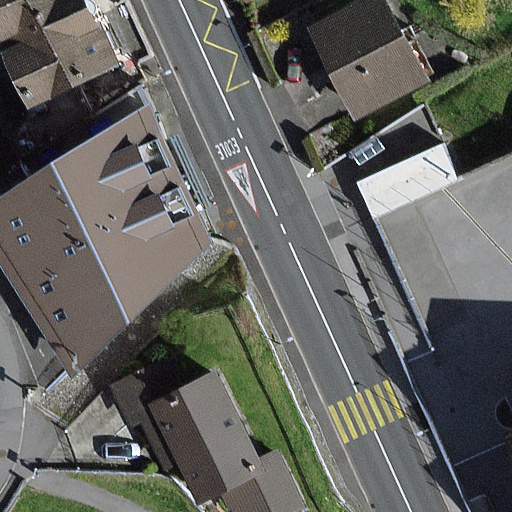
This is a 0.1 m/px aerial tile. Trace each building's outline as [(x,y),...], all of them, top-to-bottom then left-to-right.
[(147,50),(124,0),(0,0),(0,34),(31,103),(113,66),(147,50)] [(422,81),(379,0),(369,0),(315,28),(360,113),(422,81)] [(151,105),(0,202),(0,253),(20,285),(74,367),(213,231),(182,168),(151,105)] [(451,467),(462,462),(511,438),(511,155),(457,181),(442,146),(392,166),(361,182),(433,351),(418,357),(404,362),(416,391),(451,467)] [(257,470),(213,379),(160,405),(204,495),(232,481),(246,511),(293,511),(303,508),(279,459),(257,470)]
